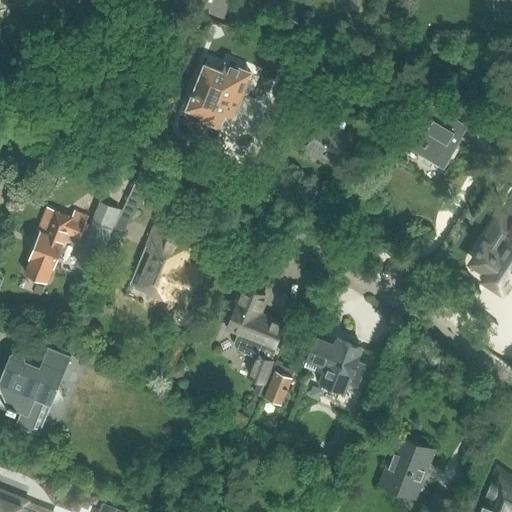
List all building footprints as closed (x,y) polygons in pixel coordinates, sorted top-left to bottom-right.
[(63,0),(58,12),(69,17),(76,1),(73,0),(63,0)] [(188,0),(222,17),(229,0),(188,0)] [(351,0),(351,8),(363,9),(363,0),(351,0)] [(511,0),(501,0),(503,19),(511,18),(511,0)] [(238,7),(239,25),(252,25),(250,7),(238,7)] [(8,25),(0,29),(4,37),(12,33),(8,25)] [(205,64),(187,108),(205,115),(203,118),(220,125),(225,113),(233,117),(251,73),(226,62),(223,71),(205,64)] [(443,167),(455,146),(459,148),(462,143),(465,145),(476,158),(480,155),(467,140),(461,136),(467,124),(429,102),(404,144),(443,167)] [(376,126),(370,137),(384,146),(391,135),(398,123),(383,114),(376,126)] [(305,148),(338,168),(360,132),(351,126),(346,135),(320,121),(305,148)] [(127,201),(120,215),(129,219),(131,219),(137,206),(127,201)] [(80,240),(89,218),(74,212),(72,218),(48,208),(39,230),(41,232),(32,253),(33,253),(25,273),(47,282),(65,235),(67,236),(68,235),(80,240)] [(120,215),(115,228),(124,231),(129,219),(120,215)] [(479,252),(473,261),(486,269),(486,270),(487,271),(488,272),(484,278),(488,281),(489,280),(508,292),(511,285),(511,223),(499,215),(483,239),(476,249),(479,251),(478,252),(479,252)] [(96,223),(80,262),(90,266),(88,270),(94,273),(112,229),(96,223)] [(154,228),(130,284),(136,287),(164,299),(165,297),(171,300),(171,301),(178,304),(187,308),(190,303),(204,271),(184,263),(191,247),(193,244),(154,228)] [(304,284),(302,292),(314,296),(317,288),(304,284)] [(244,288),(227,328),(238,332),(234,342),(236,348),(257,357),(248,378),(259,383),(261,384),(276,348),(274,347),(282,326),(257,316),(264,297),(244,288)] [(86,327),(91,317),(84,313),(79,323),(86,327)] [(349,384),(357,387),(367,364),(358,361),(364,347),(336,336),(336,338),(318,330),(306,359),(325,367),(320,381),(346,392),(349,384)] [(0,380),(0,382),(2,384),(1,387),(9,406),(13,407),(11,411),(16,413),(20,415),(16,425),(39,435),(52,405),(53,402),(63,398),(59,387),(71,357),(47,348),(40,366),(25,360),(24,355),(20,351),(14,351),(10,354),(5,365),(13,368),(6,384),(0,380)] [(293,377),(292,377),(294,371),(282,366),(283,363),(277,360),(266,386),(261,395),(261,396),(263,397),(281,405),(293,377)] [(175,365),(173,369),(174,372),(177,374),(181,373),(183,369),(182,366),(178,364),(175,365)] [(259,383),(254,392),(261,395),(266,386),(261,384),(259,383)] [(367,402),(359,399),(355,409),(363,412),(367,402)] [(381,485),(414,497),(433,450),(401,436),(381,485)] [(511,511),(511,477),(497,467),(480,511),(511,511)] [(0,511),(17,511),(22,502),(38,509),(39,505),(44,493),(0,475),(0,511)] [(451,511),(455,501),(435,493),(427,511),(451,511)]
